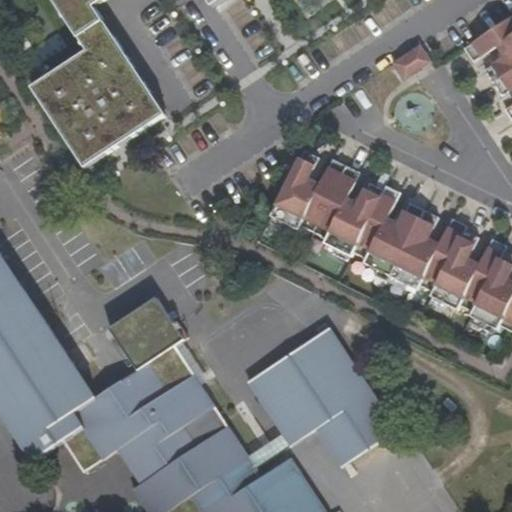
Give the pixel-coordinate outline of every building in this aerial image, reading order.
[(83,170),(164,119),(93,7),(104,0),(211,0),(215,5),(222,0),(53,0),(88,54),(32,91),(83,170)] [(511,22),(462,56),(471,70),(496,53),(500,50),(508,61),(503,64),(483,78),(500,103),(511,95),(511,110),(503,117),(511,129),(511,22)] [(508,61),(500,50),(496,53),(503,64),(508,61)] [(401,87),(429,69),(418,53),(390,70),(401,87)] [(511,336),(511,292),(505,289),(507,284),(511,274),(511,259),(504,256),(506,251),(492,244),(479,270),(477,275),(465,269),(468,265),(478,243),(464,236),(466,231),(452,224),(439,251),(436,255),(425,249),(427,245),(438,223),(409,209),(398,231),(396,235),(384,229),(386,225),(399,199),(385,191),(383,196),(369,189),(358,211),(356,215),(344,209),(346,205),(359,179),(331,165),(318,191),(316,196),(304,190),(307,186),(317,164),(303,156),(270,223),(298,236),(300,232),(325,245),(323,249),(350,262),(353,258),(366,265),(364,269),(418,296),(420,291),(433,298),(431,302),(459,316),(461,311),(472,317),(470,321),(498,335),(500,331),(511,336)] [(307,186),(304,190),(316,196),(318,191),(307,186)] [(346,205),(344,209),(356,215),(358,211),(346,205)] [(386,225),(384,229),(396,235),(398,231),(386,225)] [(427,245),(425,249),(436,255),(439,251),(427,245)] [(0,408),(36,463),(66,442),(86,473),(120,450),(143,486),(136,491),(150,511),(326,511),(292,461),(263,480),(257,470),(248,456),(175,348),(189,339),(184,331),(181,333),(180,331),(183,329),(179,323),(176,326),(158,299),(111,331),(139,372),(99,400),(0,250),(0,408)] [(468,265),(465,269),(477,275),(479,270),(468,265)] [(331,330),(254,381),(287,431),(296,445),(322,428),(349,469),(401,435),(331,330)] [(287,431),(248,456),(257,470),(296,445),(287,431)]
